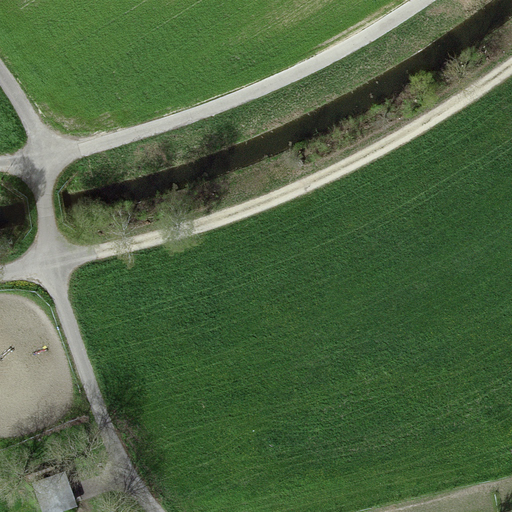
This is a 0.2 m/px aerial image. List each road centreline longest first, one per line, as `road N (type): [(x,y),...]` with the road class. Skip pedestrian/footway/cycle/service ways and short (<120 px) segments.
road 1 (track): [(0,278),(49,274),(224,226),(381,158),(511,70)]
road 2 (residential): [(0,74),(46,157),(49,274),(137,489),(156,511)]
road 3 (track): [(0,161),(46,157),(217,107),(430,0)]
